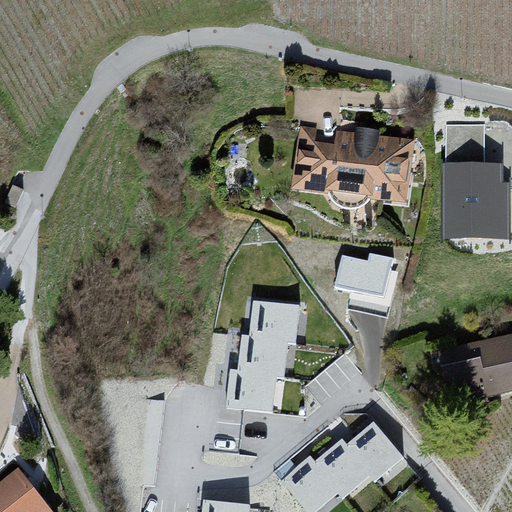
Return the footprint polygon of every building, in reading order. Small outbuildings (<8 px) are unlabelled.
[(412,141),(295,126),(287,191),(404,205),(412,141)] [(511,165),(447,164),(446,242),(511,242),(511,165)] [(398,257),(343,249),(336,299),(391,306),(398,257)] [(228,363),(224,404),(285,410),(288,376),(297,377),(301,339),(309,339),(312,308),(258,302),(255,331),(246,330),(243,364),(228,363)] [(511,394),(511,335),(438,352),(450,408),(511,394)] [(0,401),(0,427),(13,417),(0,401)] [(314,438),(280,470),(319,511),(346,486),(355,496),(378,474),(386,482),(409,460),(379,429),(360,446),(345,430),(325,450),(314,438)] [(46,449),(0,491),(0,504),(7,511),(84,511),(96,502),(46,449)] [(278,511),(280,488),(220,485),(219,511),(278,511)]
